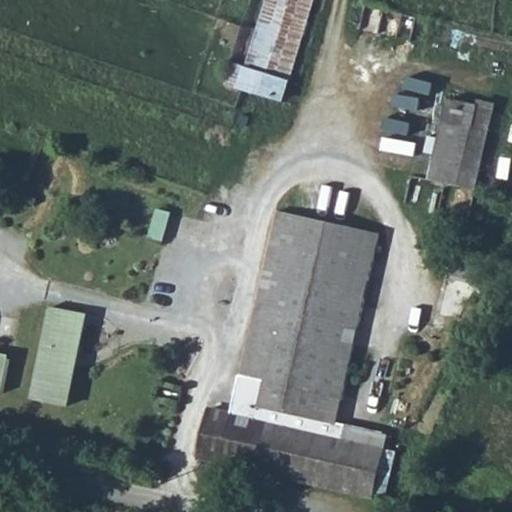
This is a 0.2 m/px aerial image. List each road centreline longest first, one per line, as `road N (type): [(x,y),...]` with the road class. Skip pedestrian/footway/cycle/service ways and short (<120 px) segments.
road 1 (track): [(182,501),(188,407),(273,191),(324,95),(350,0)]
road 2 (unclassified): [(225,511),(0,462)]
